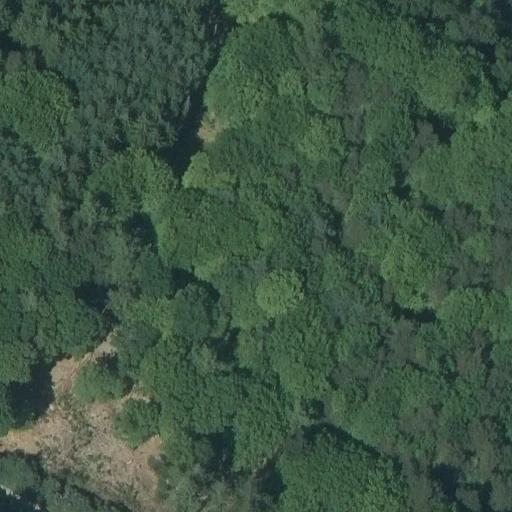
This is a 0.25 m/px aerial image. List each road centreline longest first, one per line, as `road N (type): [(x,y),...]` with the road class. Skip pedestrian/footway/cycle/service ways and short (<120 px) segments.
road 1 (track): [(378,23),(51,302),(0,360)]
road 2 (track): [(0,269),(379,511)]
road 3 (track): [(511,107),(342,0)]
